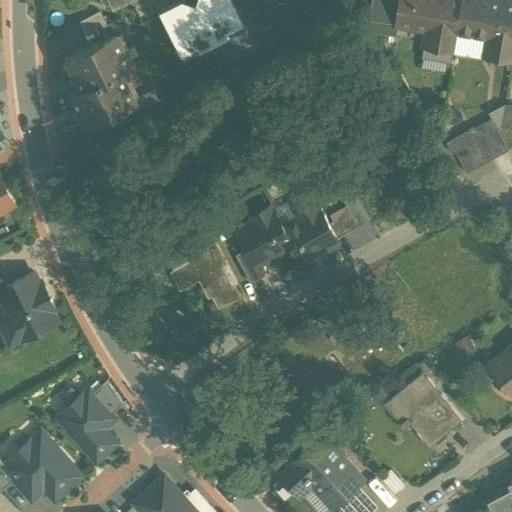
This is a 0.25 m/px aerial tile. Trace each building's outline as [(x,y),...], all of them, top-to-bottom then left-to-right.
[(213,43),(193,4),(181,0),(177,0),(157,10),(179,55),(195,47),(197,51),(213,43)] [(193,0),(193,4),(213,43),(228,35),(226,31),(242,23),(230,0),(193,0)] [(315,0),(303,0),(302,6),(314,8),(315,0)] [(327,0),(315,0),(314,8),(326,10),(327,0)] [(340,0),(327,0),(326,10),(332,11),(339,12),(339,8),(340,0)] [(390,0),(372,0),(369,20),(387,23),(390,0)] [(400,0),(390,0),(387,23),(397,24),(400,0)] [(461,0),(400,0),(397,24),(398,25),(427,29),(456,34),(457,27),(461,0)] [(511,1),(502,0),(461,0),(457,27),(490,33),(495,33),(491,54),(487,54),(487,56),(511,60),(511,1)] [(98,10),(77,21),(83,34),(98,27),(105,23),(98,10)] [(105,23),(98,27),(103,38),(113,33),(114,35),(128,28),(121,15),(105,23)] [(377,33),(397,36),(398,25),(397,24),(387,23),(369,20),(377,33)] [(454,50),(456,34),(427,29),(424,45),(454,50)] [(103,38),(63,58),(78,88),(117,68),(118,69),(128,64),(114,35),(113,33),(103,38)] [(452,62),(454,50),(424,45),(422,58),(452,62)] [(78,88),(67,94),(83,124),(123,104),(133,99),(133,98),(118,69),(117,68),(78,88)] [(152,89),(133,98),(133,99),(123,104),(128,114),(157,100),(152,89)] [(492,117),(470,129),(476,140),(497,128),(498,128),(492,117)] [(498,128),(497,128),(509,149),(511,147),(511,129),(508,122),(498,128)] [(497,128),(476,140),(476,141),(488,161),(509,149),(497,128)] [(476,141),(455,152),(467,172),(488,161),(476,141)] [(321,165),(310,162),(308,170),(307,174),(318,176),(321,165)] [(0,210),(15,203),(0,173),(0,210)] [(369,218),(357,198),(357,199),(354,194),(344,200),(346,204),(358,224),(358,225),(369,218)] [(318,206),(315,201),(310,200),(299,206),(298,211),(299,214),(298,217),(284,225),(283,226),(293,243),(292,243),(301,259),(304,260),(315,254),(317,254),(324,250),(325,248),(337,241),(338,238),(337,236),(329,222),(320,205),(318,206)] [(358,224),(346,204),(337,209),(330,213),(334,219),(329,222),(337,236),(358,225),(358,224)] [(271,207),(266,205),(255,211),(253,217),(255,219),(239,228),(238,231),(247,247),(256,264),(262,261),(272,255),(274,255),(281,252),(282,249),(292,243),(293,243),(283,226),(284,225),(274,208),(272,209),(271,207)] [(237,281),(211,232),(183,247),(190,260),(172,270),(181,287),(199,277),(209,296),(213,294),(219,306),(240,294),(234,283),(237,281)] [(256,264),(247,247),(236,253),(251,282),(265,274),(266,269),(262,261),(256,264)] [(5,286),(0,288),(0,293),(10,313),(22,337),(58,320),(53,309),(56,308),(42,281),(40,282),(35,272),(5,286)] [(403,350),(357,294),(336,311),(334,308),(302,335),(297,329),(282,341),(293,354),(298,350),(302,354),(296,359),(304,368),(319,356),(318,354),(336,338),(353,359),(351,361),(362,374),(381,357),(387,364),(403,350)] [(0,319),(11,342),(22,337),(10,313),(0,317),(0,319)] [(511,343),(490,362),(511,387),(511,343)] [(462,418),(423,370),(385,402),(401,421),(400,422),(403,425),(409,420),(430,445),(462,418)] [(108,379),(94,391),(113,412),(124,402),(108,379)] [(89,387),(57,416),(97,461),(118,441),(105,427),(116,416),(113,412),(94,391),(89,387)] [(5,463),(2,465),(14,479),(32,498),(44,487),(55,499),(82,474),(42,429),(5,463)] [(363,478),(323,433),(299,455),(280,472),(297,490),(313,476),(337,502),(363,478)] [(290,446),(272,464),(280,472),(299,455),(290,446)] [(0,489),(1,491),(14,479),(2,465),(5,463),(0,457),(0,489)] [(196,511),(198,510),(165,473),(134,501),(144,511),(196,511)] [(511,511),(511,485),(488,498),(491,503),(492,503),(496,511),(511,511)] [(491,503),(475,511),(496,511),(492,503),(491,503)]
